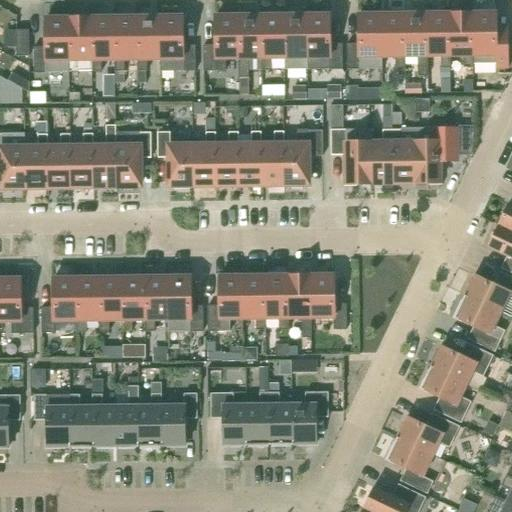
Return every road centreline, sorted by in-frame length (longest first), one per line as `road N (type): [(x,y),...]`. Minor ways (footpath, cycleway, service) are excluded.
road 1 (residential): [(450,240),(183,241),(139,222),(0,224)]
road 2 (residential): [(328,499),(92,502),(49,482),(0,483)]
road 3 (residential): [(328,499),(423,279),(450,240)]
road 4 (residential): [(450,240),(511,110)]
